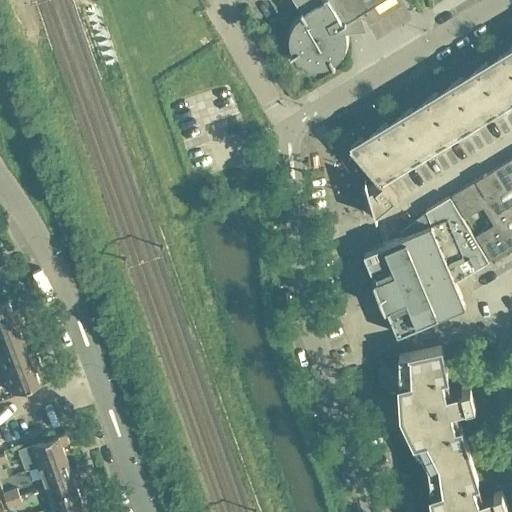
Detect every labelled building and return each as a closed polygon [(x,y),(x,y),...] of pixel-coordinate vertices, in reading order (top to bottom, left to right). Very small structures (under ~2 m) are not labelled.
[(361,22),(358,14),(380,0),(294,0),(304,15),(297,21),(293,30),(293,31),(292,40),(295,49),(290,52),(291,54),(296,51),(302,57),(303,58),(311,62),(312,62),(322,62),(331,59),(334,64),(335,63),(333,59),(339,52),(343,43),(346,32),(345,31),(342,28),(359,22),(360,23),(361,22)] [(511,48),(505,55),(502,51),(500,53),(480,70),(477,67),(476,67),(454,86),(454,85),(451,82),(430,100),(429,101),(426,97),(406,115),(404,116),(401,112),(382,129),(379,131),(376,127),(354,146),(351,142),(350,144),(374,172),(377,175),(367,181),(366,177),(365,177),(369,192),(360,200),(372,214),(375,212),(376,214),(376,216),(377,215),(377,213),(376,211),(385,204),(394,196),(395,197),(397,196),(383,180),(405,167),(429,152),(435,149),(453,138),(478,123),(501,109),(511,102),(511,48)] [(196,57),(186,62),(197,85),(207,80),(196,57)] [(511,157),(451,194),(453,196),(465,216),(483,205),(494,223),(476,234),(489,255),(491,258),(511,245),(511,157)] [(368,250),(364,251),(375,278),(373,278),(374,280),(385,305),(385,307),(387,306),(398,332),(398,333),(466,304),(455,280),(489,259),(450,195),(426,209),(431,223),(383,243),(381,241),(368,250)] [(0,326),(23,317),(20,309),(13,311),(9,299),(0,302),(0,326)] [(0,349),(24,340),(20,329),(26,326),(23,317),(0,326),(0,349)] [(39,358),(35,349),(29,351),(24,340),(0,349),(0,360),(4,371),(39,358)] [(447,373),(442,348),(441,345),(399,354),(399,371),(405,371),(407,382),(447,373)] [(40,381),(36,369),(42,367),(39,358),(4,371),(12,392),(40,381)] [(473,395),(471,386),(462,388),(462,389),(451,391),(447,374),(447,373),(407,382),(400,383),(401,400),(402,413),(409,411),(473,395)] [(461,425),(456,408),(466,406),(475,403),(473,395),(409,411),(402,413),(408,426),(415,441),(422,439),(461,427),(461,425)] [(470,453),(461,427),(422,439),(425,450),(421,452),(428,466),(470,453)] [(66,455),(62,444),(69,441),(65,432),(59,434),(21,447),(28,466),(37,463),(38,465),(66,455)] [(6,451),(0,453),(0,463),(8,461),(6,451)] [(478,479),(470,453),(428,466),(430,481),(435,481),(439,491),(439,492),(478,479)] [(80,473),(77,464),(70,466),(66,455),(38,465),(45,485),(80,473)] [(81,496),(77,484),(83,482),(80,473),(45,485),(52,506),(81,496)] [(466,511),(505,498),(502,490),(494,493),(484,497),(478,480),(478,479),(439,492),(439,491),(432,494),(434,510),(434,511),(466,511)] [(2,491),(5,499),(20,494),(17,486),(2,491)] [(22,502),(20,494),(5,499),(7,507),(22,502)] [(93,511),(91,505),(85,508),(81,496),(52,506),(54,511),(93,511)] [(493,511),(500,510),(509,507),(505,498),(466,511),(493,511)]
